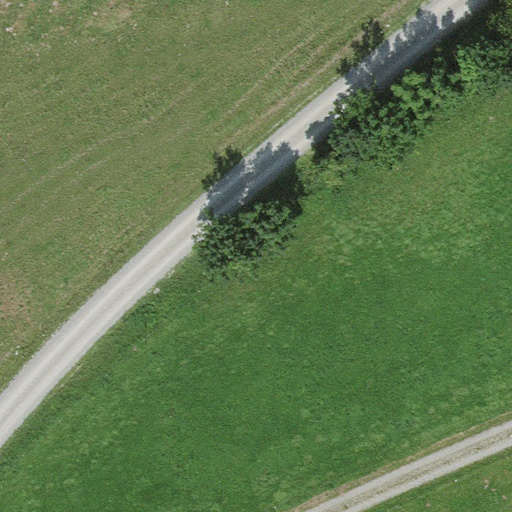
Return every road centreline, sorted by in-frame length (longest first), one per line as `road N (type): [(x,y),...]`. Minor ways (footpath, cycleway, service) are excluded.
road 1 (track): [(0,439),(178,242),(482,0)]
road 2 (track): [(321,511),(511,436)]
